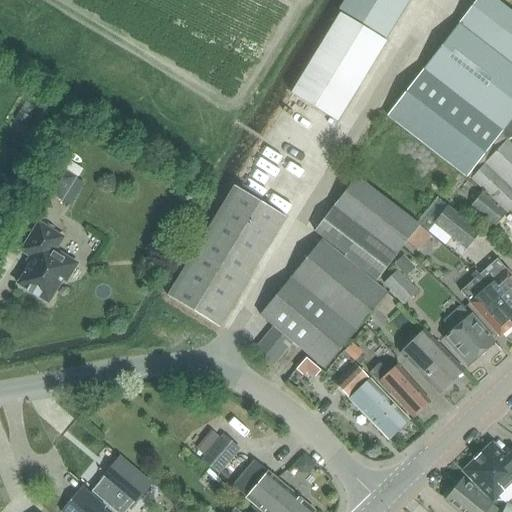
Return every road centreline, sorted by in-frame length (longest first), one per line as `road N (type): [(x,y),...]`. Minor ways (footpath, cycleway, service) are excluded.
road 1 (unclassified): [(214,367),(438,0)]
road 2 (unclassified): [(384,503),(262,392),(214,367)]
road 3 (unclassified): [(214,367),(167,365),(0,393)]
road 4 (tertiary): [(384,503),(511,386)]
